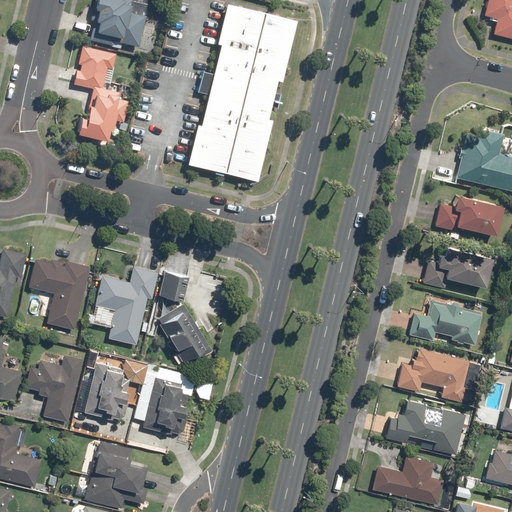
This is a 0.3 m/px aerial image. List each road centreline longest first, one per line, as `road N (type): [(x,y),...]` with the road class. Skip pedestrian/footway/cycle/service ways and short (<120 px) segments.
road 1 (primary): [(404,0),(278,511)]
road 2 (residential): [(430,56),(324,511)]
road 3 (residential): [(37,169),(253,218),(296,208)]
road 4 (residential): [(282,262),(24,200)]
road 5 (primary): [(229,481),(282,262)]
road 6 (primary): [(296,208),(340,31)]
